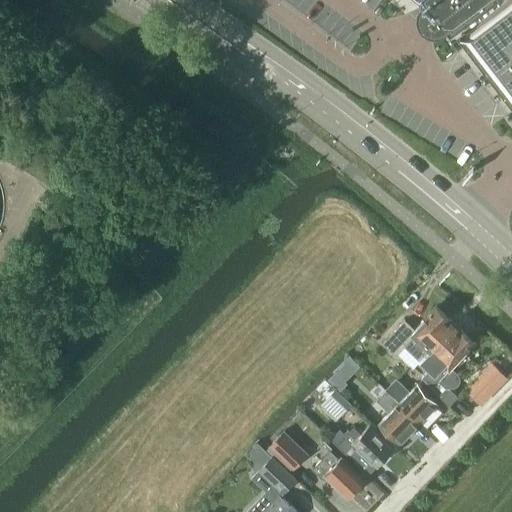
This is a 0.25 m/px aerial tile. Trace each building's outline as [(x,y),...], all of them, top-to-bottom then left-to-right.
[(423,0),(423,1),(423,5),(425,12),(427,14),(430,17),(433,21),(436,21),(440,22),(444,22),(448,21),(453,18),(455,21),(482,0),(423,0)] [(511,5),(468,39),(511,95),(511,5)] [(456,322),(437,304),(416,327),(405,317),(384,341),(397,353),(406,344),(421,359),(456,322)] [(451,365),(475,339),(456,322),(419,361),(428,369),(423,374),(433,384),(432,385),(452,403),(460,394),(451,385),(453,384),(457,383),(460,380),(461,376),(460,372),(456,370),(451,365)] [(337,369),(329,376),(341,388),(348,381),(346,379),(337,369)] [(481,373),(468,386),(483,402),(496,388),(481,373)] [(399,402),(419,421),(438,402),(418,383),(411,389),(398,377),(388,388),(400,400),(399,402)] [(401,441),(419,421),(399,402),(400,400),(388,388),(378,398),(391,410),(380,421),(401,441)] [(337,390),(322,406),(337,421),(353,404),(337,390)] [(395,448),(370,423),(362,432),(355,425),(347,432),(342,427),(332,437),(369,473),(379,462),(380,463),(395,448)] [(296,469),(311,453),(286,429),(271,445),(296,469)] [(340,458),(330,449),(314,466),(323,476),(326,473),(350,495),(366,478),(342,456),(340,458)] [(250,511),(299,511),(281,494),(296,478),(273,456),(254,476),(269,491),(249,511),(250,511)]
